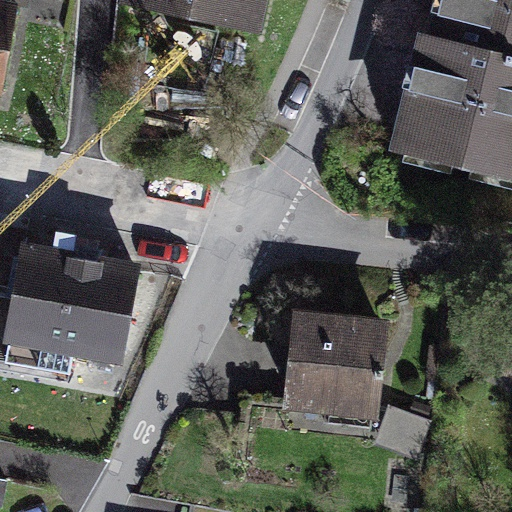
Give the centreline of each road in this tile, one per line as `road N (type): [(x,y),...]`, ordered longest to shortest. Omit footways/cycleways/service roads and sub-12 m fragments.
road 1 (residential): [(256,227),(170,381),(110,511)]
road 2 (residential): [(511,259),(387,253),(256,227)]
road 3 (residential): [(363,0),(312,128),(256,227)]
road 4 (residential): [(256,227),(61,184)]
